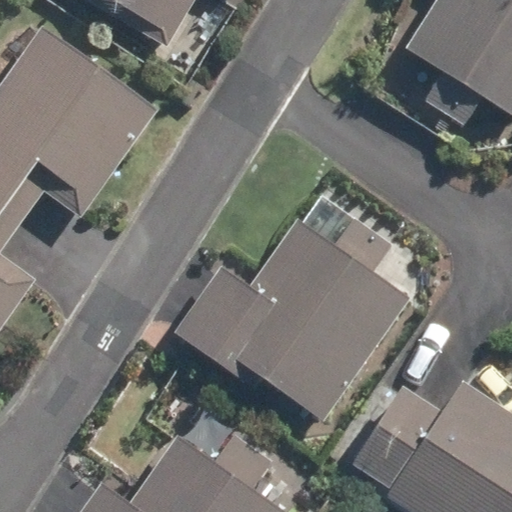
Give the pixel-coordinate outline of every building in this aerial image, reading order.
[(83,0),(166,49),(193,0),(83,0)] [(438,76),(421,102),(460,128),(480,97),(511,117),(511,0),(435,0),(403,53),(438,76)] [(0,208),(20,222),(42,193),(77,219),(154,114),(40,30),(35,36),(19,25),(0,51),(0,208)] [(0,331),(35,283),(0,257),(0,249),(20,222),(0,208),(0,331)] [(220,272),(174,335),(252,392),(261,379),(319,421),(407,302),(371,274),(389,250),(352,221),(332,250),(296,224),(247,291),(220,272)] [(511,511),(511,419),(458,386),(441,414),(400,389),(352,466),(391,491),(386,500),(406,511),(511,511)] [(100,489),(82,511),(278,511),(249,491),(268,463),(229,436),(210,465),(174,440),(127,507),(100,489)]
